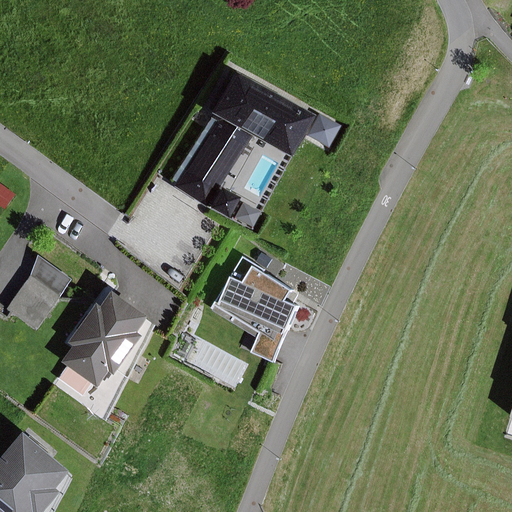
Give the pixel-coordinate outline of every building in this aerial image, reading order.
[(291,156),(315,113),(235,70),(212,112),(213,118),(173,180),(178,183),(175,187),(207,207),(231,170),(235,173),(246,157),(241,154),(254,135),(291,156)] [(342,126),(320,114),(308,136),(330,148),(342,126)] [(17,195),(0,183),(0,203),(7,209),(17,195)] [(241,197),(223,187),(211,208),(230,218),(241,197)] [(262,212),(244,203),(236,219),(253,228),(262,212)] [(34,276),(9,310),(38,331),(76,280),(42,255),(34,276)] [(301,291),(247,257),(214,309),(261,338),(254,354),(281,365),(306,306),(294,301),(301,291)] [(156,316),(121,291),(109,307),(105,303),(75,344),(80,347),(68,362),(73,365),(62,380),(86,397),(97,383),(104,388),(116,372),(121,376),(150,336),(145,332),(156,316)] [(11,307),(0,299),(0,312),(4,316),(11,307)] [(200,341),(186,333),(173,356),(187,364),(200,341)] [(78,471),(31,432),(0,468),(0,510),(2,511),(52,511),(69,492),(63,488),(78,471)]
